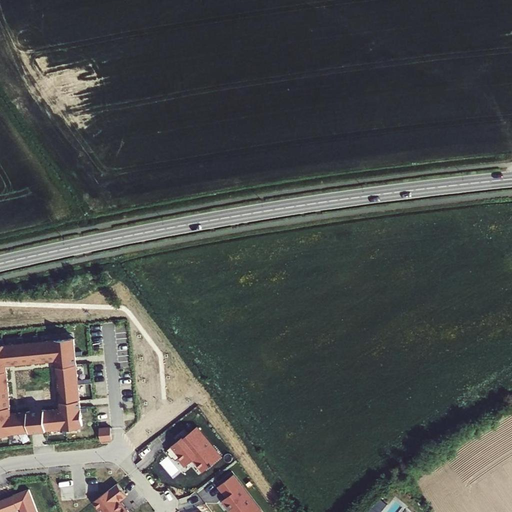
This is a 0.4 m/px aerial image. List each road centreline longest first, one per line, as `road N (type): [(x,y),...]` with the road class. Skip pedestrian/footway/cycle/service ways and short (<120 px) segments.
road 1 (secondary): [(0,263),(210,219),(511,178)]
road 2 (residential): [(0,468),(116,454),(164,510)]
